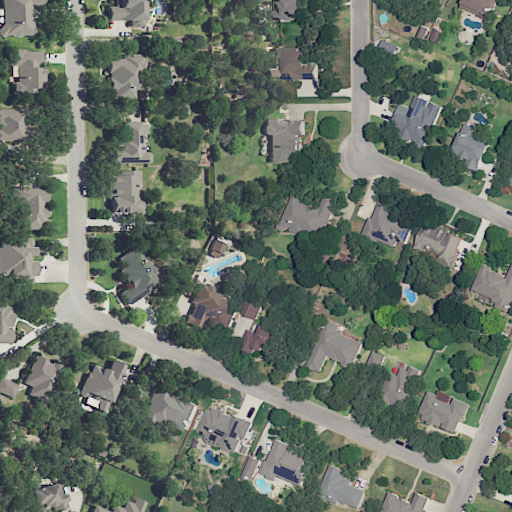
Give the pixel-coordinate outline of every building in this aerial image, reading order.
[(0,0),(2,36),(34,35),(33,6),(42,6),(42,0),(0,0)] [(108,21),(129,20),(129,27),(143,27),(142,0),(114,0),(115,6),(107,7),(108,21)] [(272,0),(273,20),(307,19),(306,0),(272,0)] [(488,18),(494,0),(463,0),(460,8),(488,18)] [(430,40),(439,43),(442,31),(433,28),(430,40)] [(398,46),(382,38),(377,49),(393,57),(398,46)] [(318,79),(318,65),(306,65),(305,48),(273,49),(274,69),(266,69),(266,80),(318,79)] [(42,50),(8,51),(8,67),(15,67),(15,92),(42,92),(42,50)] [(141,54),(121,54),(121,59),(108,59),(109,99),(134,99),(134,90),(142,90),(141,54)] [(388,130),(426,144),(440,105),(414,96),(410,108),(397,103),(388,130)] [(0,140),(27,140),(26,108),(0,109),(0,140)] [(269,135),(270,162),(300,161),(299,135),(304,135),(303,119),(264,120),(264,135),(269,135)] [(149,164),(149,152),(141,152),(141,134),(148,134),(148,122),(123,122),(123,138),(119,138),(119,147),(112,147),(112,164),(149,164)] [(478,171),(489,142),(473,135),(476,128),(464,123),(452,151),(470,158),(466,166),(478,171)] [(110,171),(110,213),(145,213),(145,197),(140,197),(140,171),(110,171)] [(22,230),(45,229),(44,188),(13,189),(13,202),(21,202),(22,230)] [(335,202),(322,198),(319,206),(289,196),(278,226),(321,241),(335,202)] [(363,236),(378,241),(378,240),(394,246),(396,241),(405,244),(413,221),(389,212),(392,204),(376,199),(363,236)] [(413,249),(453,264),(463,235),(429,223),(425,233),(420,231),(413,249)] [(32,238),(0,238),(0,280),(34,279),(33,258),(32,238)] [(208,254),(219,259),(225,243),(215,239),(208,254)] [(126,302),(162,287),(143,244),(118,255),(123,269),(121,270),(129,288),(121,291),(126,302)] [(511,301),(511,262),(507,275),(480,265),(469,292),(510,307),(511,301)] [(227,330),(236,309),(227,305),(229,299),(212,292),(214,288),(199,282),(191,302),(193,303),(185,324),(200,330),(203,321),(227,330)] [(257,319),(262,300),(247,296),(242,315),(257,319)] [(0,344),(11,344),(10,302),(0,302),(0,344)] [(364,340),(323,324),(306,366),(320,372),(325,357),(353,367),(364,340)] [(258,333),(246,329),(241,347),(254,351),(255,347),(268,351),(267,353),(274,355),(281,331),(261,325),(258,333)] [(379,371),(385,356),(372,350),(366,366),(379,371)] [(47,398),(62,367),(35,355),(21,386),(47,398)] [(122,364),(110,360),(107,370),(90,364),(80,395),(87,397),(85,405),(107,412),(122,364)] [(389,372),(379,397),(404,407),(420,369),(409,365),(407,370),(400,367),(397,375),(389,372)] [(0,393),(11,398),(17,385),(0,377),(0,393)] [(186,432),(196,401),(152,387),(142,418),(186,432)] [(457,432),(468,403),(453,397),(451,403),(444,400),(446,395),(429,389),(418,418),(457,432)] [(251,422),(207,405),(197,432),(207,436),(204,441),(238,454),(238,452),(245,455),(249,446),(243,444),(251,422)] [(303,485),(312,457),(289,449),(291,444),(273,438),(261,475),(275,479),(276,476),(303,485)] [(253,480),(260,460),(249,456),(242,476),(253,480)] [(365,489),(342,481),(346,470),(328,464),(318,496),(358,509),(365,489)] [(52,508),(52,511),(67,507),(60,482),(29,490),(35,511),(52,508)]
